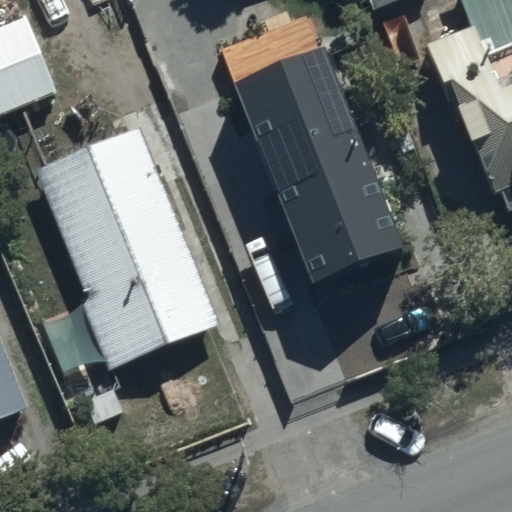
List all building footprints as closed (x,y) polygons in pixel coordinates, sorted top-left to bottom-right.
[(432,0),(367,0),(376,23),(432,0)] [(463,137),(456,139),(486,215),(511,204),(511,0),(455,0),(473,45),(424,61),(444,109),(451,106),(463,137)] [(24,34),(0,43),(0,130),(56,108),(53,99),(66,94),(42,33),(26,40),(24,34)] [(139,148),(35,187),(108,383),(218,342),(163,195),(199,182),(168,98),(126,113),(139,148)] [(0,436),(28,425),(0,353),(0,436)]
